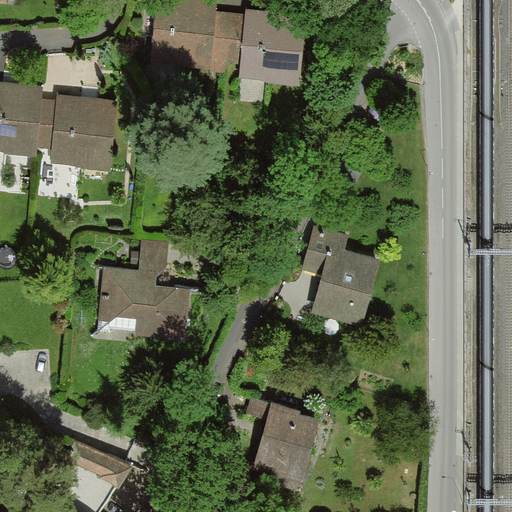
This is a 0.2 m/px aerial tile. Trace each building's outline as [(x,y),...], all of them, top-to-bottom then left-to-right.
[(216,0),(160,0),(154,58),(210,64),(216,0)] [(243,74),(300,79),(306,13),(249,8),(243,74)] [(0,146),(40,150),(46,85),(0,80),(0,146)] [(55,159),(114,165),(120,99),(61,94),(55,159)] [(358,182),(368,161),(346,150),(336,171),(358,182)] [(349,233),(317,225),(306,266),(326,271),(316,308),(363,320),(380,257),(345,248),(349,233)] [(143,271),(108,267),(102,329),(185,336),(188,288),(155,285),(155,272),(166,265),(168,241),(145,240),(143,271)] [(253,391),(249,410),(270,415),(274,396),(253,391)] [(302,408),(274,401),(256,467),(304,480),(321,417),(301,412),(302,408)] [(106,474),(121,480),(133,462),(93,446),(83,462),(107,472),(106,474)] [(81,511),(66,501),(58,511),(44,511),(42,510),(40,511),(81,511)]
